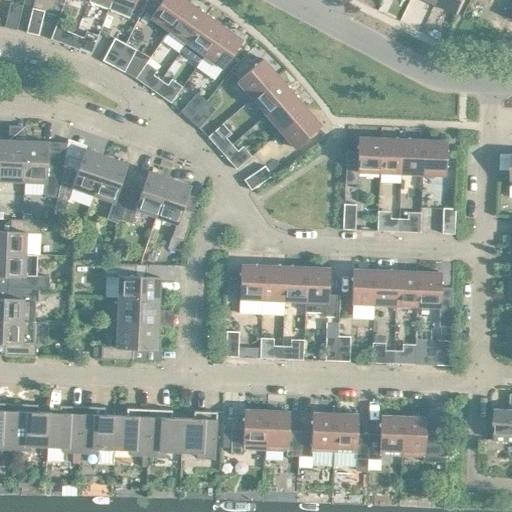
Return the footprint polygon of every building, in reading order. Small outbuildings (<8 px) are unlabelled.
[(163,0),(151,17),(169,30),(189,2),(186,0),(163,0)] [(437,0),(436,3),(458,14),(464,0),(437,0)] [(5,27),(17,29),(23,5),(11,2),(5,27)] [(169,30),(187,43),(207,14),(189,2),(169,30)] [(27,32),(39,35),(45,10),(33,7),(27,32)] [(187,43),(204,55),(224,27),(207,14),(187,43)] [(63,43),(68,31),(70,25),(58,20),(51,39),(63,43)] [(224,27),(204,55),(223,68),(243,39),(224,27)] [(68,31),(63,43),(71,46),(76,34),(68,31)] [(87,31),(84,37),(80,49),(79,50),(92,54),(99,36),(87,31)] [(76,34),(71,46),(80,49),(84,37),(76,34)] [(115,38),(103,60),(114,66),(126,44),(115,38)] [(126,44),(114,66),(125,71),(137,49),(126,44)] [(150,58),(147,61),(158,69),(160,65),(150,58)] [(237,81),(252,98),(278,75),(264,58),(237,81)] [(147,61),(136,78),(146,85),(154,74),(158,69),(147,61)] [(154,74),(146,85),(154,90),(161,79),(155,75),(154,74)] [(252,98),(266,114),(293,91),(278,75),(252,98)] [(161,79),(154,90),(161,95),(168,84),(162,80),(161,79)] [(168,84),(161,95),(171,102),(183,86),(172,79),(168,84)] [(266,114),(280,131),(307,108),(293,91),(266,114)] [(198,92),(181,111),(190,119),(207,101),(207,100),(198,92)] [(207,101),(190,119),(199,127),(216,108),(207,100),(207,101)] [(307,108),(280,131),(295,147),(322,125),(307,108)] [(217,146),(227,137),(231,133),(223,125),(209,138),(217,146)] [(227,137),(217,146),(223,152),(232,144),(227,137)] [(380,172),(382,138),(359,137),(359,151),(347,151),(346,183),(359,183),(359,171),(380,172)] [(403,138),(382,138),(380,172),(402,173),(403,138)] [(425,139),(403,138),(402,173),(423,174),(425,139)] [(0,180),(24,181),(26,140),(0,139),(0,180)] [(447,140),(425,139),(423,174),(446,175),(447,140)] [(45,196),(57,197),(63,166),(47,165),(48,141),(26,140),(24,181),(25,181),(45,182),(45,194),(45,196)] [(232,144),(223,152),(229,159),(238,151),(233,145),(232,144)] [(244,147),(239,151),(229,160),(238,170),(253,156),(244,147)] [(73,187),(93,194),(107,156),(85,148),(78,171),(63,166),(57,197),(69,201),(73,187)] [(108,215),(120,219),(130,189),(120,186),(128,163),(107,156),(93,194),(113,201),(108,215)] [(244,179),(251,189),(272,175),(265,165),(244,179)] [(137,209),(157,216),(170,178),(149,170),(141,193),(130,189),(120,219),(132,223),(137,209)] [(170,178),(157,216),(177,223),(172,237),(181,240),(184,241),(195,212),(183,208),(191,185),(170,178)] [(25,181),(25,193),(45,194),(45,182),(25,181)] [(343,229),(356,229),(357,204),(344,204),(343,229)] [(442,233),(455,234),(456,208),(443,208),(442,233)] [(390,232),(391,218),(391,212),(378,211),(377,231),(390,232)] [(409,213),(408,219),(408,232),(421,233),(421,213),(409,213)] [(0,230),(0,252),(26,254),(27,232),(41,233),(42,220),(31,219),(24,219),(11,218),(10,230),(0,230)] [(390,232),(399,232),(399,219),(391,218),(390,232)] [(399,219),(399,232),(408,232),(408,219),(399,219)] [(172,237),(169,247),(178,250),(181,240),(172,237)] [(0,274),(8,275),(8,286),(39,288),(40,275),(25,275),(26,254),(0,252),(0,274)] [(119,276),(118,297),(159,299),(160,277),(136,276),(137,264),(106,262),(105,268),(105,276),(119,276)] [(242,264),(240,313),(262,314),(264,265),(242,264)] [(264,265),(262,314),(284,315),(284,301),(286,266),(264,265)] [(286,266),(284,301),(306,301),(307,266),(286,266)] [(306,301),(305,311),(322,312),(322,315),(336,316),(337,295),(328,294),(329,267),(307,266),(306,301)] [(352,303),(374,304),(376,269),(353,268),(352,303)] [(374,304),(396,305),(397,270),(376,269),(374,304)] [(396,305),(417,306),(419,271),(397,270),(396,305)] [(419,271),(417,306),(440,307),(441,287),(441,272),(419,271)] [(0,297),(0,319),(35,321),(36,300),(38,300),(39,288),(8,286),(7,298),(0,297)] [(441,287),(440,307),(452,308),(453,287),(441,287)] [(118,297),(117,325),(158,327),(159,299),(118,297)] [(35,321),(0,319),(0,342),(5,342),(5,354),(36,356),(37,342),(34,342),(35,321)] [(338,337),(339,323),(327,323),(325,361),(337,362),(338,337)] [(158,327),(117,325),(116,346),(102,345),(101,359),(133,360),(133,348),(157,349),(158,327)] [(226,356),(238,356),(239,347),(239,331),(227,331),(226,356)] [(350,337),(338,337),(337,362),(350,362),(350,337)] [(273,346),(274,339),(261,339),(260,358),(273,359),(273,346)] [(437,365),(438,340),(417,339),(416,345),(416,364),(437,365)] [(304,340),(291,340),(291,347),(291,360),(304,360),(304,340)] [(437,365),(450,365),(450,340),(438,340),(437,365)] [(386,344),(373,344),(373,364),(385,364),(385,351),(386,344)] [(416,364),(416,345),(403,345),(403,351),(403,364),(416,364)] [(282,359),(283,347),(273,346),(273,359),(282,359)] [(253,348),(239,347),(238,356),(252,357),(253,348)] [(291,360),(291,347),(283,347),(282,359),(291,360)] [(394,351),(385,351),(385,364),(394,364),(394,351)] [(403,351),(394,351),(394,364),(403,364),(403,351)] [(494,440),(511,440),(511,393),(511,394),(510,409),(496,408),(494,440)] [(0,448),(13,449),(15,403),(3,402),(2,410),(0,409),(0,448)] [(31,445),(47,446),(49,411),(28,410),(28,403),(15,403),(13,449),(31,450),(31,445)] [(74,452),(81,452),(82,406),(70,405),(70,412),(49,411),(47,446),(63,447),(63,451),(74,452)] [(98,448),(114,449),(116,414),(95,414),(95,406),(82,406),(81,452),(98,453),(98,448)] [(142,455),(148,455),(150,409),(137,408),(137,415),(116,414),(114,449),(130,449),(130,454),(142,455)] [(166,451),(181,452),(183,417),(162,416),(162,409),(150,409),(148,455),(165,456),(166,451)] [(244,448),(266,449),(267,410),(245,409),(244,428),(232,428),(232,430),(231,448),(231,453),(244,453),(244,448)] [(286,455),(300,456),(301,430),(289,430),(290,411),(267,410),(266,449),(287,450),(286,455)] [(183,417),(181,452),(197,452),(197,457),(215,458),(217,411),(204,411),(204,418),(183,417)] [(312,465),(333,466),(335,413),(313,412),(312,431),(301,430),(300,456),(312,456),(312,465)] [(335,413),(333,466),(354,467),(355,458),(356,458),(368,459),(369,433),(357,433),(358,414),(335,413)] [(381,434),(369,433),(368,459),(381,459),(381,454),(402,455),(404,415),(381,415),(381,434)] [(426,416),(404,415),(402,455),(423,456),(423,461),(445,462),(447,437),(425,436),(426,416)] [(223,430),(222,448),(231,448),(232,430),(223,430)]
